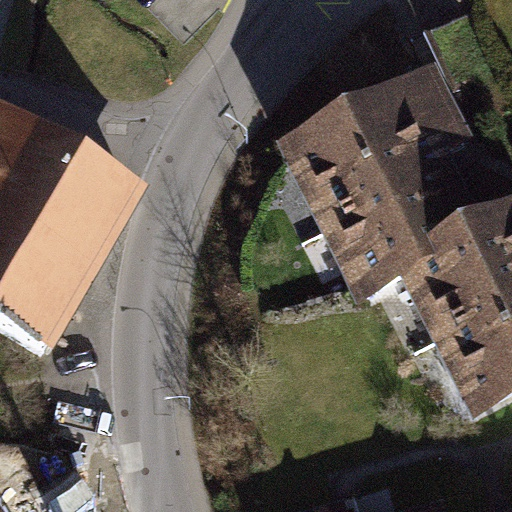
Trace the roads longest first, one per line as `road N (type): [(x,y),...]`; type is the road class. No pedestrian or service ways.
road 1 (tertiary): [(185,161),(155,261),(144,372),(166,511)]
road 2 (tertiary): [(304,0),(185,161)]
road 3 (residential): [(0,97),(185,161)]
